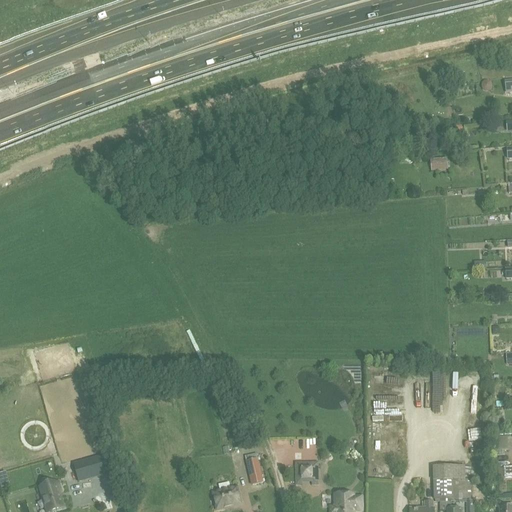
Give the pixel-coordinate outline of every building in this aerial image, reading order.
[(503,123),(492,123),(493,131),(503,131),(503,123)] [(431,171),(448,170),(447,159),(430,161),(431,171)] [(388,387),(388,378),(377,378),(377,387),(388,387)] [(396,414),(395,405),(378,408),(380,417),(396,414)] [(507,438),(494,438),(495,452),(508,451),(507,438)] [(79,481),(89,478),(106,473),(101,456),(74,464),(76,471),(79,481)] [(257,461),(246,463),(252,485),(262,483),(257,461)] [(295,486),(318,486),(318,463),(295,463),(295,486)] [(465,481),(465,468),(465,467),(433,468),(434,501),(453,500),(453,482),(465,481)] [(471,468),(465,468),(465,481),(453,482),(453,500),(462,500),(471,501),(470,478),(471,478),(471,468)] [(5,472),(0,473),(0,484),(8,482),(5,472)] [(50,511),(53,511),(64,509),(59,493),(61,493),(59,483),(40,488),(44,502),(48,501),(50,511)] [(213,494),(217,511),(241,505),(237,489),(213,494)] [(353,511),(354,511),(362,511),(362,498),(354,498),(354,495),(338,495),(338,507),(331,507),(330,511),(353,511)] [(433,502),(422,503),(422,510),(410,510),(409,511),(433,511),(434,510),(433,510),(433,502)] [(439,511),(441,511),(447,511),(446,511),(460,511),(461,510),(451,510),(450,503),(439,503),(439,511)]
